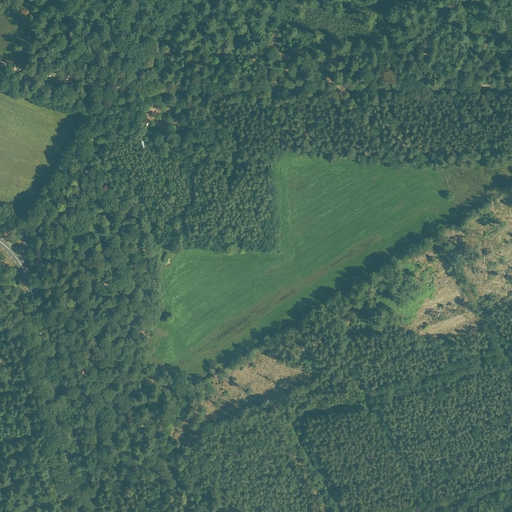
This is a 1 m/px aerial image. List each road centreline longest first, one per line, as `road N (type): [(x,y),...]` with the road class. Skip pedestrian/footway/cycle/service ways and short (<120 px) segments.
road 1 (track): [(119,89),(511,85)]
road 2 (primary): [(77,511),(16,257)]
road 3 (track): [(52,202),(128,395)]
road 4 (unclassified): [(16,257),(119,89)]
road 5 (track): [(128,395),(111,446),(238,511)]
road 6 (track): [(511,365),(436,236)]
road 7 (track): [(0,65),(119,89)]
